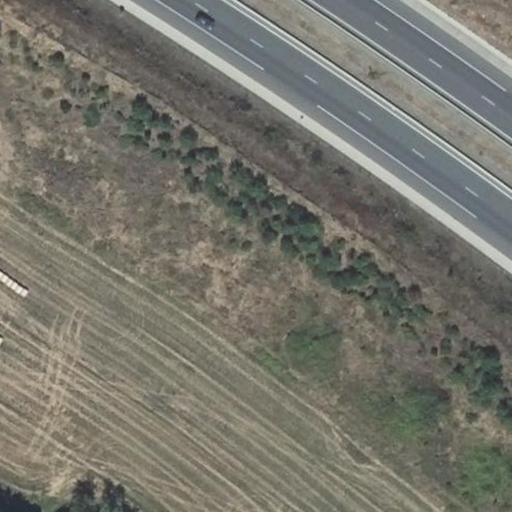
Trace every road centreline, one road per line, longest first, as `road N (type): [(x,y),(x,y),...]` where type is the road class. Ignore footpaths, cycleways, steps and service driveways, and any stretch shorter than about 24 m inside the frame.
road 1 (motorway): [(198,0),(511,212)]
road 2 (motorway): [(511,112),(348,0)]
